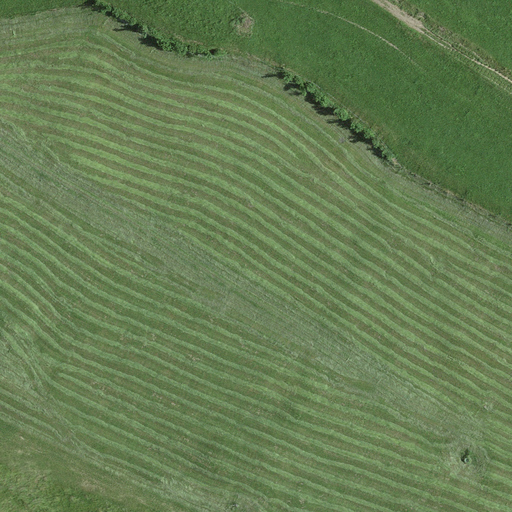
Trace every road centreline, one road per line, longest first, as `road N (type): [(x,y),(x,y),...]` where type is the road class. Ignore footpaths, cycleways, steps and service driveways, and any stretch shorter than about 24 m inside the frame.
road 1 (track): [(478,445),(269,304),(0,142)]
road 2 (track): [(511,88),(372,0)]
